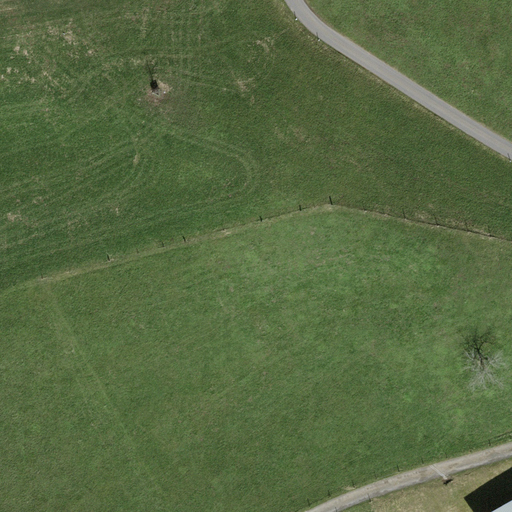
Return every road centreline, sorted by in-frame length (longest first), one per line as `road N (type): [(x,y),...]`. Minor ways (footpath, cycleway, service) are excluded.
road 1 (residential): [(511,149),(324,36),(295,0)]
road 2 (track): [(511,451),(325,511)]
